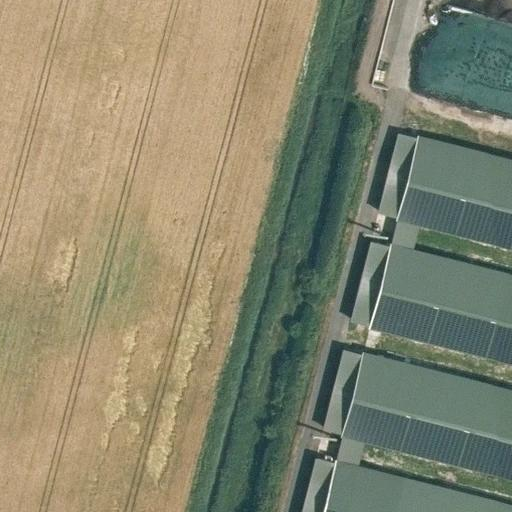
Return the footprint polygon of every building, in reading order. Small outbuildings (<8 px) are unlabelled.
[(446,10),(436,56),(468,63),(475,35),(479,36),(483,18),(446,10)] [(487,109),(511,113),(511,53),(504,91),(490,88),(487,109)] [(392,211),(511,241),(511,152),(413,127),(392,211)] [(511,269),(385,237),(364,321),(511,358),(511,269)] [(337,429),(511,473),(511,384),(358,346),(337,429)] [(511,511),(511,498),(332,452),(316,511),(511,511)]
